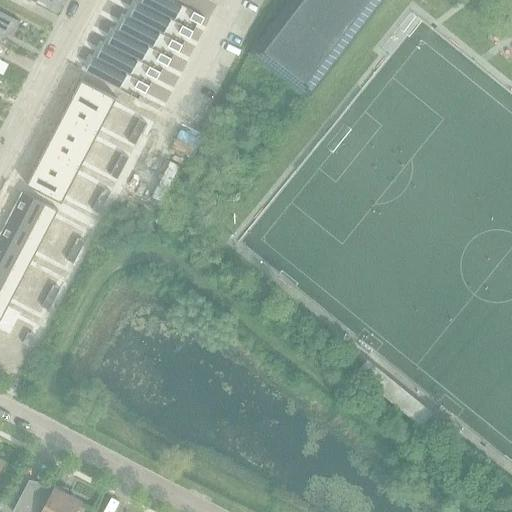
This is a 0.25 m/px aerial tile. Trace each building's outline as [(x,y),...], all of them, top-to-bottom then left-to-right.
[(142,1),(141,2),(175,20),(175,19),(175,16),(178,9),(180,8),(181,9),(181,8),(166,0),(144,0),(142,2),(142,1)] [(287,0),(248,51),(309,97),(382,0),(287,0)] [(131,15),(130,16),(164,33),(164,32),(164,29),(167,22),(169,22),(170,22),(170,21),(137,3),(136,5),(137,7),(133,14),(131,15)] [(0,44),(0,45),(6,34),(12,37),(19,23),(0,12),(0,44)] [(193,12),(190,20),(200,25),(204,18),(193,12)] [(119,28),(119,30),(153,47),(153,46),(153,43),(156,36),(158,36),(159,36),(159,35),(125,17),(125,18),(126,20),(122,27),(120,29),(119,28)] [(182,26),(178,33),(189,39),(193,32),(182,26)] [(109,42),(108,43),(142,61),(142,60),(142,57),(145,50),(147,49),(148,49),(148,48),(114,31),(114,32),(115,34),(111,41),(109,42)] [(171,40),(168,47),(178,53),(182,45),(171,40)] [(97,56),(97,57),(130,75),(131,74),(131,73),(130,70),(134,64),(136,63),(137,62),(103,45),(103,46),(104,48),(100,55),(98,56),(97,56)] [(160,54),(156,61),(167,66),(171,59),(160,54)] [(87,69),(86,71),(120,88),(120,87),(120,84),(123,77),(125,77),(126,77),(126,76),(92,58),(92,59),(93,61),(89,68),(87,70),(87,69)] [(149,67),(145,74),(156,80),(160,73),(149,67)] [(81,80),(72,98),(107,116),(116,98),(81,80)] [(138,81),(134,88),(145,94),(149,86),(138,81)] [(72,98),(63,115),(98,133),(107,116),(72,98)] [(63,115),(54,132),(89,151),(98,133),(63,115)] [(139,119),(133,130),(140,134),(146,123),(139,119)] [(133,130),(128,141),(135,145),(140,134),(133,130)] [(54,132),(45,150),(80,168),(89,151),(54,132)] [(45,150),(36,167),(71,185),(80,168),(45,150)] [(121,154),(115,165),(122,168),(128,158),(121,154)] [(115,165),(110,175),(117,179),(122,168),(115,165)] [(36,167),(26,185),(61,203),(71,185),(36,167)] [(103,188),(97,199),(105,203),(110,192),(103,188)] [(23,192),(10,216),(45,235),(58,210),(23,192)] [(97,199),(92,210),(99,214),(105,203),(97,199)] [(10,216),(0,235),(0,241),(33,258),(45,235),(10,216)] [(77,238),(71,249),(79,252),(84,242),(77,238)] [(0,241),(0,271),(20,282),(33,258),(0,241)] [(71,249),(66,259),(73,263),(79,252),(71,249)] [(0,271),(0,301),(8,305),(20,282),(0,271)] [(52,285),(47,296),(54,300),(60,289),(52,285)] [(47,296),(41,307),(48,310),(54,300),(47,296)] [(28,333),(22,343),(29,347),(35,336),(28,333)] [(25,348),(14,370),(24,375),(35,353),(25,348)] [(356,373),(421,427),(432,413),(367,360),(356,373)] [(73,511),(79,502),(65,495),(68,488),(29,480),(12,511),(73,511)]
